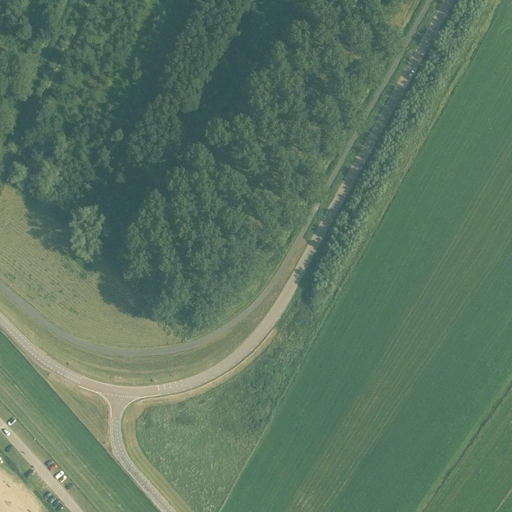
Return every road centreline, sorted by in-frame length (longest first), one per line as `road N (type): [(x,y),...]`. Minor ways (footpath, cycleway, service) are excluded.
road 1 (tertiary): [(116,393),(179,388),(238,358),(259,336),(449,0)]
road 2 (track): [(0,178),(89,0)]
road 3 (track): [(421,129),(492,0)]
road 4 (tertiary): [(116,393),(38,360),(0,319)]
road 5 (unclassified): [(164,511),(117,458),(116,393)]
